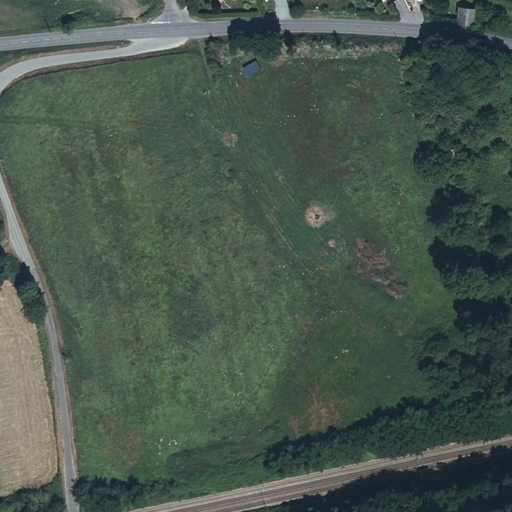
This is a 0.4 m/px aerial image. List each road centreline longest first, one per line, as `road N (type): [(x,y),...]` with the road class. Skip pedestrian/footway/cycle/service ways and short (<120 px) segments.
road 1 (tertiary): [(511,47),(379,29),(172,31)]
road 2 (unclassified): [(75,511),(49,319),(0,184)]
road 3 (unclassified): [(0,79),(21,67),(142,48),(172,31)]
road 4 (tertiary): [(172,31),(0,44)]
